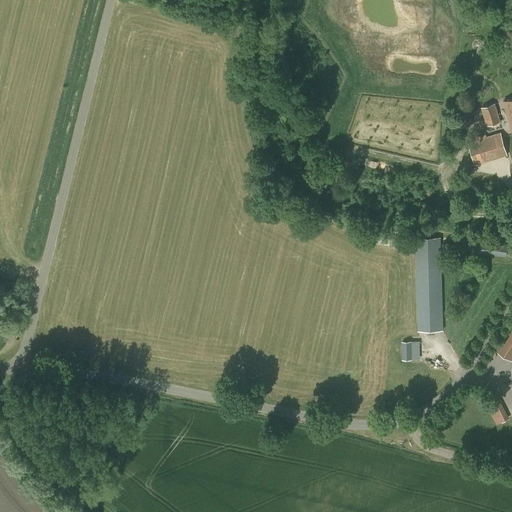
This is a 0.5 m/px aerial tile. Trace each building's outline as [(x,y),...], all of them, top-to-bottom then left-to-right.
[(500,122),(496,106),(495,102),(481,106),(482,110),(486,125),(500,122)] [(502,132),(482,138),(468,141),(475,163),(508,154),(502,132)] [(434,217),(434,229),(446,229),(446,217),(434,217)] [(443,330),(440,237),(415,237),(417,330),(443,330)] [(506,256),(507,249),(508,244),(478,240),(476,253),(506,256)] [(511,320),(494,349),(511,360),(511,320)] [(411,341),(402,341),(402,359),(412,359),(411,341)] [(498,423),(509,419),(503,404),(493,408),(498,423)]
